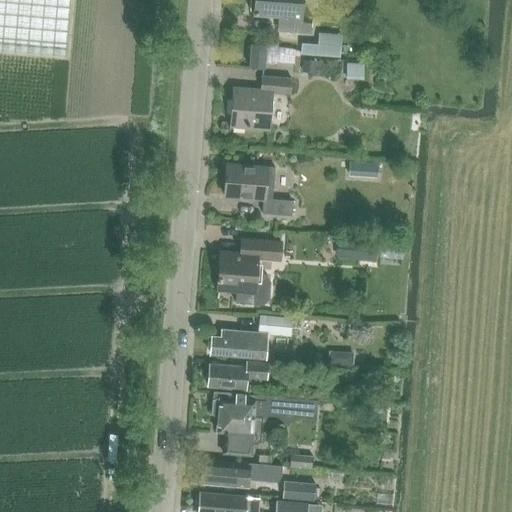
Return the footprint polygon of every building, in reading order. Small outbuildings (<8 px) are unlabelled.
[(0,0),(0,50),(66,57),(70,0),(0,0)] [(252,0),(252,11),(256,11),(256,14),(280,16),(279,31),(313,33),(314,17),(315,9),(310,5),(306,5),(306,0),(252,0)] [(301,43),(300,54),(339,57),(341,35),(318,33),(318,45),(301,43)] [(250,44),(248,67),(264,68),(265,58),(265,52),(266,45),(250,44)] [(303,60),(302,72),(314,73),(315,61),(303,60)] [(346,63),(346,75),(363,76),(363,63),(346,63)] [(231,127),(271,130),(274,93),(291,94),(293,78),(263,76),(262,89),(234,87),(231,127)] [(350,162),(349,175),(377,177),(378,164),(350,162)] [(294,202),(271,200),(273,168),(229,165),(226,196),(265,199),(263,215),(293,217),(294,202)] [(218,288),(237,290),(236,303),(263,305),(269,299),(270,282),(266,275),(256,274),(257,258),(279,260),(281,241),(240,237),(239,253),(222,251),(219,278),(218,288)] [(212,336),(210,354),(265,359),(267,334),(290,336),(292,318),(260,315),(258,333),(222,330),(221,337),(212,336)] [(210,364),(208,386),(246,389),(247,378),(266,379),(268,363),(248,362),(247,368),(210,364)] [(276,396),(308,398),(309,391),(300,390),(300,387),(277,385),(276,396)] [(213,399),(212,413),(217,415),(216,432),(224,432),(223,452),(253,454),(254,445),(258,445),(260,443),(267,438),(263,433),(265,422),(269,418),(273,419),(276,422),(289,423),(295,418),(317,419),(318,399),(308,398),(276,396),(213,391),(212,399),(213,399)] [(289,466),(312,468),(313,455),(290,453),(289,466)] [(202,460),(200,483),(248,487),(249,479),(277,482),(281,476),(282,466),(250,463),(250,464),(202,460)] [(282,498),(313,501),(315,484),(283,481),(282,498)] [(245,497),(197,494),(196,511),(256,511),(257,501),(245,501),(245,497)] [(275,511),(307,511),(308,504),(276,501),(275,511)]
